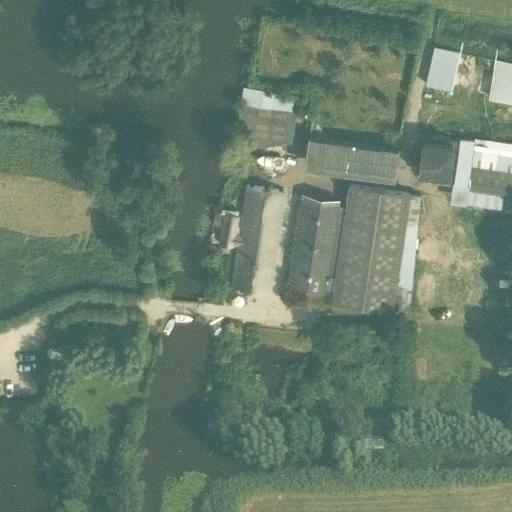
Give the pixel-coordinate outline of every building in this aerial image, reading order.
[(450,89),(458,51),(434,45),(425,83),(450,89)] [(241,102),(235,134),(291,144),(295,122),(285,120),(286,110),(296,112),(299,95),(263,89),(260,106),(241,102)] [(414,149),(413,159),(417,172),(429,179),(451,181),(468,182),(467,187),(505,193),(503,207),(511,208),(511,153),(471,146),(473,138),(458,136),(458,137),(453,139),(439,134),(422,135),(414,149)] [(308,135),(305,159),(394,170),(397,147),(308,135)] [(271,179),(288,173),(289,155),(275,145),(259,151),(257,169),(271,179)] [(301,197),(286,294),(391,310),(409,192),(349,183),(346,205),(301,197)] [(270,291),(285,190),(247,184),(239,237),(234,237),(238,211),(234,210),(233,214),(215,211),(213,224),(223,226),(220,242),(232,244),(233,241),(238,242),(232,285),(270,291)] [(15,349),(10,374),(34,377),(38,353),(15,349)] [(383,437),(383,425),(358,424),(357,436),(383,437)]
